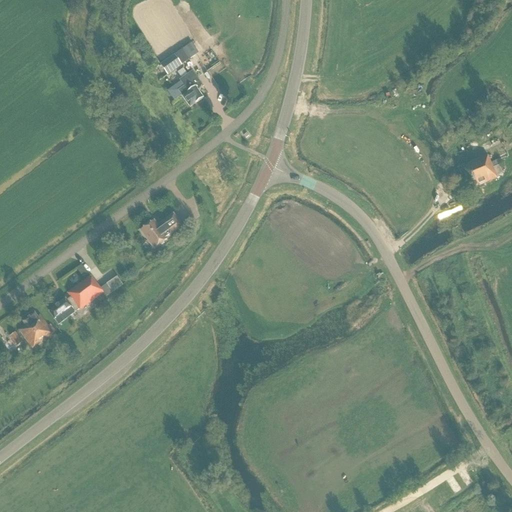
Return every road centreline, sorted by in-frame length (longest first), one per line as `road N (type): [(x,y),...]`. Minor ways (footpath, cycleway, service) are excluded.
road 1 (residential): [(0,305),(234,126),(270,80),(286,0)]
road 2 (unclassified): [(511,480),(453,391),(367,225),(333,196),(269,165)]
road 3 (secondary): [(0,457),(162,323),(230,239),(269,165)]
road 4 (secondary): [(269,165),(294,84),(306,0)]
